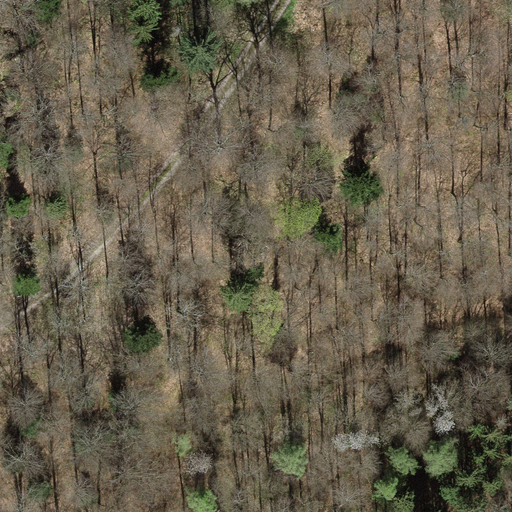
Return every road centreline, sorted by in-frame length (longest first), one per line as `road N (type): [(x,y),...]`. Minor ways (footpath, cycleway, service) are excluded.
road 1 (track): [(0,367),(49,405),(173,418),(300,396),(428,325),(511,316)]
road 2 (track): [(0,325),(183,168),(293,0)]
